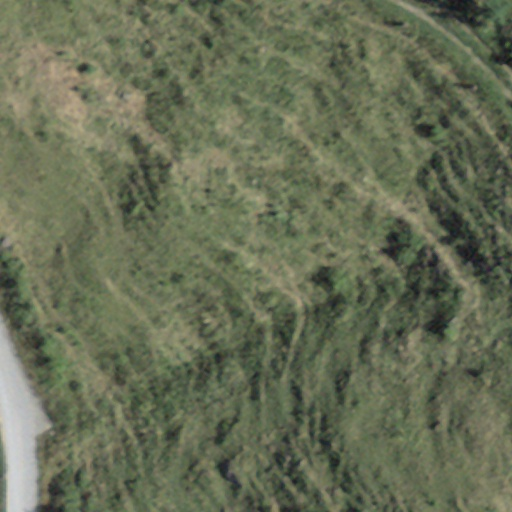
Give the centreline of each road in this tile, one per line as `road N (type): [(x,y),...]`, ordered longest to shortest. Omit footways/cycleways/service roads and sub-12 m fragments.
road 1 (track): [(0,356),(17,416),(19,511)]
road 2 (track): [(511,97),(411,0)]
